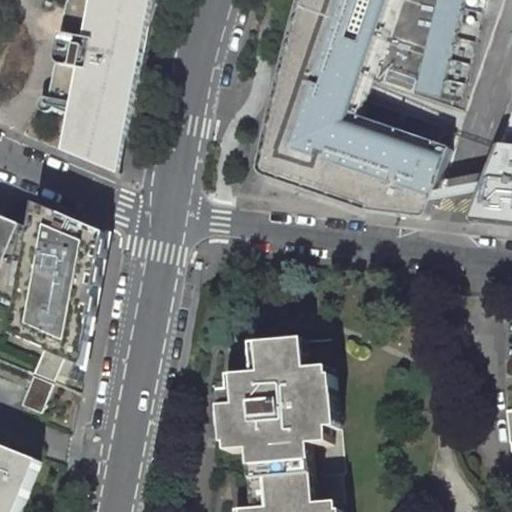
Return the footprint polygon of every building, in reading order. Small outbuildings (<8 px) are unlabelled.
[(73,113),(128,139),(140,80),(130,78),(135,52),(144,54),(154,0),(73,0),(70,5),(60,59),(60,62),(64,66),(67,68),(59,67),(51,100),(47,100),(44,102),(42,107),(44,111),(46,113),(49,114),(53,112),(55,109),(73,113)] [(432,215),(454,149),(440,144),(437,153),(352,124),(394,0),(303,0),(293,38),(282,80),(262,169),(262,171),(263,174),(264,176),(267,178),(369,213),(425,219),(427,219),(430,218),(431,216),(432,215)] [(437,153),(440,144),(363,118),(403,0),(394,0),(352,124),(437,153)] [(466,0),(439,0),(417,93),(443,98),(466,0)] [(0,58),(9,39),(0,35),(0,58)] [(144,54),(135,52),(130,78),(140,80),(142,69),(144,54)] [(122,176),(128,139),(73,113),(66,152),(122,176)] [(511,116),(470,218),(511,224),(511,116)] [(51,220),(51,217),(52,212),(41,207),(36,232),(48,237),(51,220)] [(0,298),(4,300),(8,288),(35,299),(28,342),(47,350),(51,351),(67,360),(86,368),(111,236),(81,224),(81,226),(74,224),(74,221),(51,217),(51,220),(48,237),(36,232),(30,230),(0,217),(0,298)] [(15,337),(28,342),(35,299),(8,288),(4,300),(21,307),(15,337)] [(346,511),(344,475),(347,475),(335,340),(258,347),(260,378),(249,378),(252,407),(227,409),(230,455),(254,453),(259,511),(346,511)] [(47,350),(36,374),(37,375),(57,383),(67,360),(51,351),(47,350)] [(44,416),(57,383),(37,375),(30,392),(25,402),(24,407),(44,416)] [(25,402),(30,392),(25,390),(21,401),(25,402)] [(0,511),(24,511),(44,463),(0,445),(0,511)]
